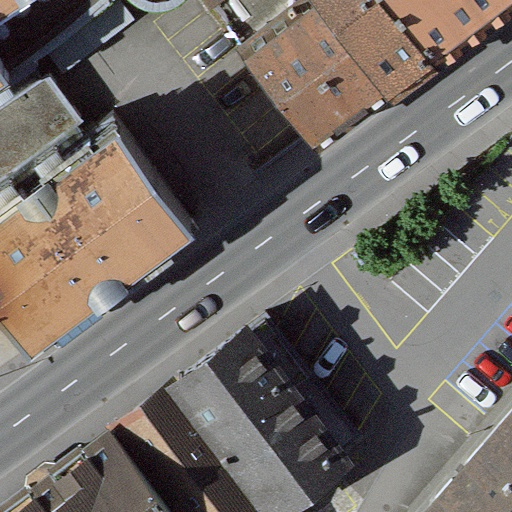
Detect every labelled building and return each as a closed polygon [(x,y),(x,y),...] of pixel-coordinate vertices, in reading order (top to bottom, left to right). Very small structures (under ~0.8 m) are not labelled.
[(0,0),(0,63),(3,68),(100,0),(0,0)] [(331,0),(214,0),(315,139),(394,85),(331,0)] [(402,0),(331,0),(394,85),(441,50),(402,0)] [(402,0),(441,50),(504,0),(402,0)] [(40,70),(0,100),(0,198),(88,134),(40,70)] [(114,114),(88,134),(0,198),(0,310),(23,341),(190,217),(114,114)] [(247,304),(102,415),(177,511),(262,511),(285,495),(351,444),(253,312),(247,304)] [(469,435),(402,511),(511,511),(511,388),(509,387),(502,396),(485,415),(469,435)] [(177,511),(102,415),(0,494),(0,511),(177,511)]
